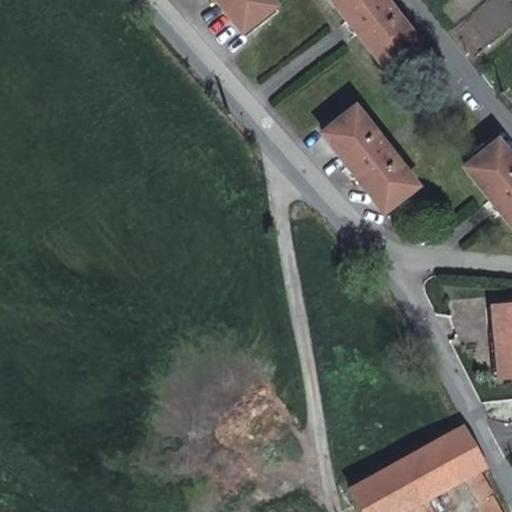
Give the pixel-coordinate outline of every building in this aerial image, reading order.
[(273,5),(269,0),(217,0),(242,30),(273,5)] [(415,40),(383,0),(332,0),(384,64),(415,40)] [(416,185),(354,108),(320,132),(384,210),(416,185)] [(511,163),(497,145),(466,170),(484,193),(511,228),(511,163)] [(401,511),(405,511),(424,511),(419,502),(432,495),(438,505),(451,498),(448,486),(461,478),(475,502),(491,493),(477,469),(483,465),(461,425),(349,489),(361,511),(401,511)]
